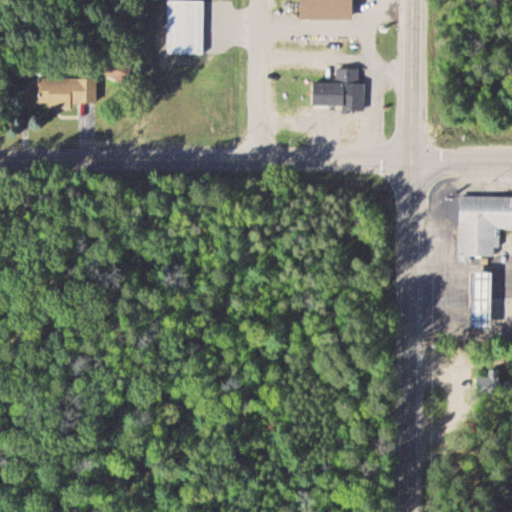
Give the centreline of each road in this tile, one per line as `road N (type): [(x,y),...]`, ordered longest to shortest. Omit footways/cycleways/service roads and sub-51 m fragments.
road 1 (residential): [(408,157),(0,158)]
road 2 (tertiary): [(403,511),(408,157)]
road 3 (residential): [(257,160),(258,0)]
road 4 (tertiary): [(408,157),(409,0)]
